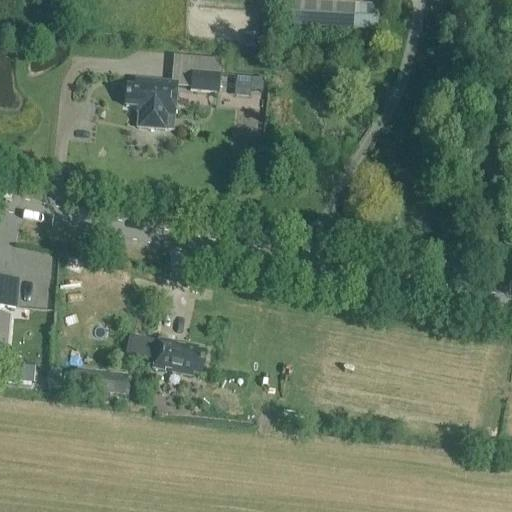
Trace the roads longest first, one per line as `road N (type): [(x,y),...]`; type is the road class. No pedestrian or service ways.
road 1 (tertiary): [(180,240),(511,304)]
road 2 (tertiary): [(180,240),(0,201)]
